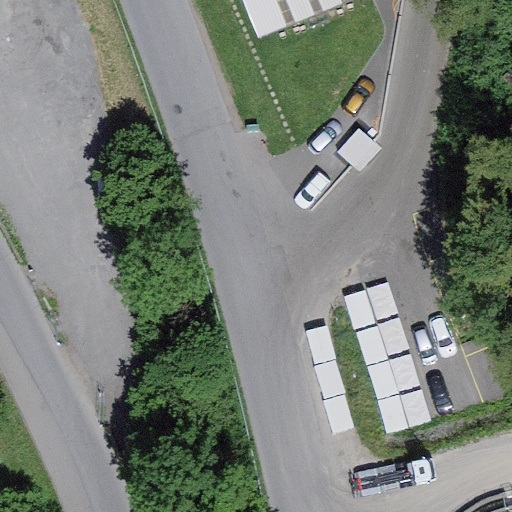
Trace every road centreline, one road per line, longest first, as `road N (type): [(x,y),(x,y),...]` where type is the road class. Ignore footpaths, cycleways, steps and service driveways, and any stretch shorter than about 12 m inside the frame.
road 1 (tertiary): [(304,511),(240,249),(151,0)]
road 2 (unclassified): [(97,511),(0,296)]
